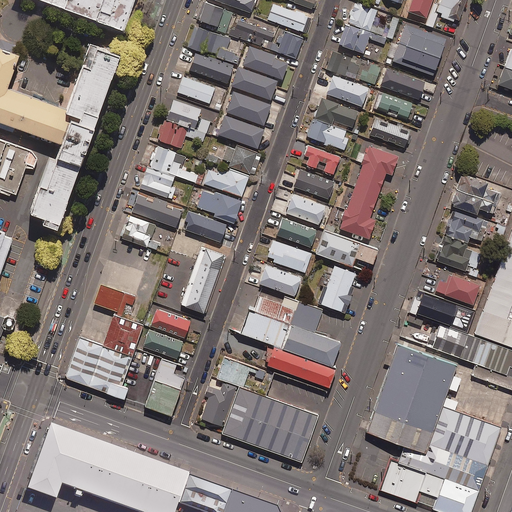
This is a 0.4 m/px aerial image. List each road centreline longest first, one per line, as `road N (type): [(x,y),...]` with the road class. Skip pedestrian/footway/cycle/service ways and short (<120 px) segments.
road 1 (residential): [(333,0),(174,442)]
road 2 (unclassified): [(463,89),(319,494)]
road 3 (trunk): [(170,0),(31,390)]
road 4 (tertiary): [(174,442),(319,494)]
road 5 (tertiary): [(31,390),(174,442)]
